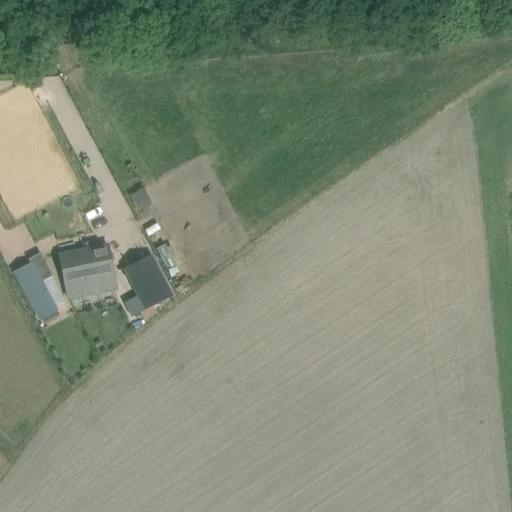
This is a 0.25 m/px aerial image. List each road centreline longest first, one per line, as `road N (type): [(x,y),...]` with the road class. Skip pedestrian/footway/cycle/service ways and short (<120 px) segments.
road 1 (unclassified): [(0,26),(361,0)]
road 2 (unknown): [(9,26),(94,219),(91,232),(55,247),(0,256)]
